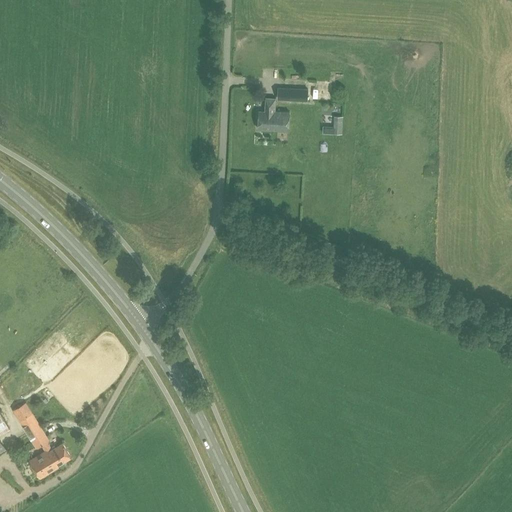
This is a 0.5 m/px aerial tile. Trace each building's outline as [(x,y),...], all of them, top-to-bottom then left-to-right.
[(278,86),(277,99),(307,101),(308,88),(278,86)] [(266,97),(265,109),(265,110),(259,110),(258,128),(273,129),(273,130),(288,130),(289,111),(275,111),(275,97),(266,97)] [(341,134),(342,116),(334,116),(334,126),(333,133),(341,134)] [(107,251),(103,257),(110,260),(113,254),(107,251)] [(25,401),(13,409),(36,448),(39,446),(41,444),(45,450),(42,452),(29,460),(40,478),(59,466),(58,465),(71,457),(62,443),(52,449),(47,441),(49,440),(25,401)] [(0,451),(6,448),(0,438),(0,433),(10,428),(0,411),(0,410),(0,451)] [(92,427),(100,424),(97,416),(89,420),(92,427)]
